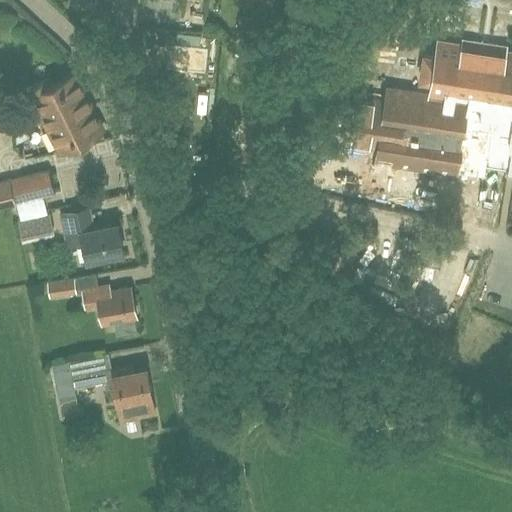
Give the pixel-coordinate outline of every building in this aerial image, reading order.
[(262,34),(264,20),(243,18),(242,32),(262,34)] [(330,131),(343,133),(342,139),(378,145),(376,158),(457,172),(457,170),(485,175),(485,173),(487,164),(511,168),(511,52),(439,40),(437,55),(422,53),(418,82),(432,84),(431,93),(388,86),(386,99),(350,93),(346,111),(334,109),(330,131)] [(162,47),(161,65),(166,65),(166,71),(205,75),(207,52),(162,47)] [(30,87),(45,119),(87,98),(76,75),(52,87),(47,78),(30,87)] [(87,98),(45,119),(60,150),(103,129),(87,98)] [(16,204),(54,195),(48,169),(10,178),(16,204)] [(475,193),(474,214),(495,214),(495,194),(475,193)] [(87,260),(124,253),(118,223),(87,230),(82,209),(63,213),(70,246),(84,244),(87,260)] [(77,294),(74,276),(47,281),(50,298),(77,294)] [(137,312),(139,311),(138,303),(134,300),(131,286),(111,290),(110,284),(82,290),(86,309),(99,306),(102,323),(115,321),(118,334),(137,330),(135,317),(138,316),(137,313),(137,312)] [(400,342),(411,347),(417,333),(406,328),(400,342)] [(122,419),(155,412),(152,396),(153,396),(147,368),(135,370),(134,364),(111,369),(108,352),(69,360),(75,388),(104,381),(106,390),(115,388),(118,403),(119,402),(122,419)] [(144,437),(144,426),(128,425),(128,437),(144,437)]
